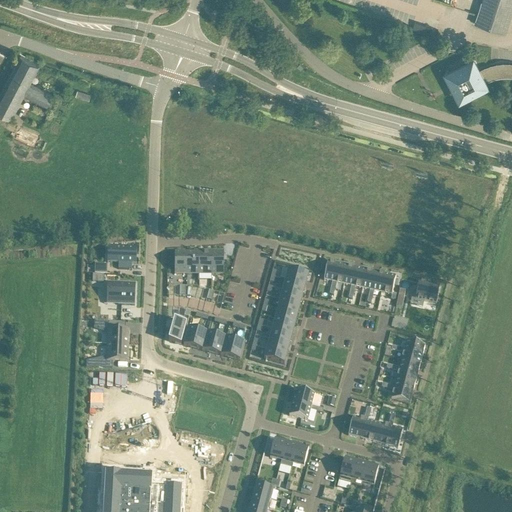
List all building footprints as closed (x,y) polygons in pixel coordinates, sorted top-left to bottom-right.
[(511,0),(482,0),(478,13),(475,22),(505,32),(505,31),(511,6),(511,0)] [(46,108),(48,104),(53,95),(30,82),(39,65),(21,55),(0,93),(0,112),(11,118),(23,96),(46,108)] [(449,70),(447,76),(450,83),(448,86),(450,90),(454,90),(457,97),(463,98),(483,88),(484,87),(485,87),(485,86),(485,85),(486,85),(486,84),(486,83),(486,82),(485,81),(485,80),(485,79),(486,79),(486,78),(487,78),(487,79),(488,79),(488,80),(488,81),(490,80),(492,79),(495,78),(497,77),(499,77),(502,76),(504,76),(506,76),(509,76),(511,77),(511,76),(511,62),(510,63),(507,63),(504,63),(501,63),(498,63),(495,64),(492,64),(490,65),(487,66),(484,67),(482,68),(479,70),(475,61),(469,60),(449,70)] [(91,95),(77,90),(75,96),(88,100),(91,95)] [(112,246),(112,263),(119,264),(118,270),(132,270),(132,264),(137,264),(137,247),(112,246)] [(187,254),(187,275),(199,275),(199,252),(194,252),(194,254),(187,254)] [(199,252),(199,275),(211,275),(211,252),(199,252)] [(211,252),(211,275),(224,275),(224,252),(211,252)] [(175,254),(175,275),(187,275),(187,254),(175,254)] [(328,262),(324,281),(332,283),(334,283),(339,264),(328,262)] [(339,264),(334,283),(336,284),(344,285),(348,266),(339,264)] [(95,265),(95,274),(107,274),(107,265),(95,265)] [(348,266),(344,285),(351,287),(353,287),(357,268),(348,266)] [(357,268),(353,287),(355,288),(363,289),(367,270),(357,268)] [(306,286),(309,275),(289,270),(286,280),(306,286)] [(367,270),(363,289),(370,291),(372,291),(376,272),(367,270)] [(376,272),(372,291),(374,292),(381,293),(386,275),(376,272)] [(386,275),(381,293),(392,296),(392,294),(396,277),(386,275)] [(303,296),(306,286),(286,280),(283,290),(303,296)] [(419,282),(416,300),(424,302),(437,304),(440,287),(419,282)] [(109,295),(109,299),(118,300),(118,306),(134,306),(135,284),(120,284),(109,283),(109,295)] [(301,306),(303,296),(283,290),(280,300),(301,306)] [(298,315),(301,306),(280,300),(278,310),(298,315)] [(295,325),(298,315),(278,310),(275,320),(295,325)] [(293,335),(295,325),(275,320),(273,330),(293,335)] [(174,321),(169,342),(181,346),(187,324),(174,321)] [(94,322),(94,323),(95,323),(95,322),(99,322),(103,331),(109,333),(108,344),(129,345),(130,330),(121,330),(121,323),(94,322)] [(193,349),(198,331),(188,329),(184,346),(193,349)] [(290,345),(293,335),(273,330),(270,340),(290,345)] [(203,351),(208,334),(198,331),(193,349),(203,351)] [(212,354),(217,336),(208,334),(203,351),(212,354)] [(221,356),(226,339),(217,336),(212,354),(221,356)] [(231,359),(235,341),(226,339),(221,356),(231,359)] [(287,355),(290,345),(270,340),(267,349),(287,355)] [(240,362),(245,344),(235,341),(231,359),(240,362)] [(405,350),(404,352),(423,357),(425,346),(407,341),(405,350)] [(87,362),(86,368),(112,369),(113,362),(128,363),(129,345),(108,344),(108,357),(87,362)] [(285,365),(287,355),(267,349),(264,360),(285,365)] [(403,354),(401,361),(420,366),(423,357),(404,352),(403,354)] [(400,368),(399,370),(418,375),(420,366),(401,361),(400,368)] [(398,372),(396,380),(415,385),(418,375),(399,370),(398,372)] [(395,387),(394,389),(413,394),(415,385),(396,380),(395,387)] [(394,391),(391,399),(410,404),(413,394),(394,389),(394,391)] [(296,390),(293,403),(311,408),(312,406),(315,395),(296,390)] [(329,398),(327,406),(334,408),(334,407),(336,400),(329,398)] [(293,403),(289,417),(308,422),(311,410),(311,408),(293,403)] [(353,417),(348,436),(361,439),(366,421),(364,420),(353,417)] [(366,421),(361,439),(373,443),(378,424),(368,421),(366,421)] [(378,424),(373,443),(385,446),(390,427),(388,427),(378,424)] [(390,427),(385,446),(398,449),(403,431),(392,428),(390,427)] [(282,461),(286,443),(275,440),(274,441),(275,441),(270,458),(282,461)] [(293,464),(297,446),(286,443),(282,461),(280,466),(291,469),(292,464),(293,464)] [(304,467),(309,450),(297,446),(293,464),(304,467)] [(350,485),(356,462),(345,459),(344,460),(345,460),(339,481),(350,485)] [(363,483),(367,465),(356,462),(350,485),(351,485),(352,480),(363,483)] [(374,486),(379,469),(379,468),(367,465),(363,483),(374,486)] [(105,476),(103,511),(180,511),(182,480),(105,476)] [(270,501),(273,490),(256,485),(257,485),(256,485),(256,486),(253,496),(270,501)] [(268,511),(270,501),(253,496),(250,507),(268,511)]
